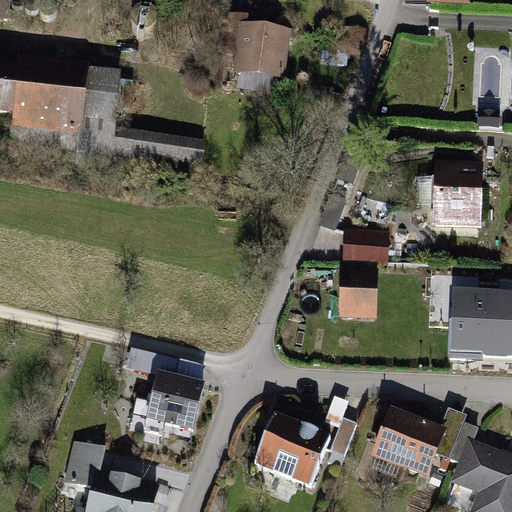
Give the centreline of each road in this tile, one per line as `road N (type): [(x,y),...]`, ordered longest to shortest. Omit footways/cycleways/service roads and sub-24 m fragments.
road 1 (residential): [(249,370),(396,0)]
road 2 (residential): [(249,370),(305,381),(511,392)]
road 3 (residential): [(193,511),(249,370)]
